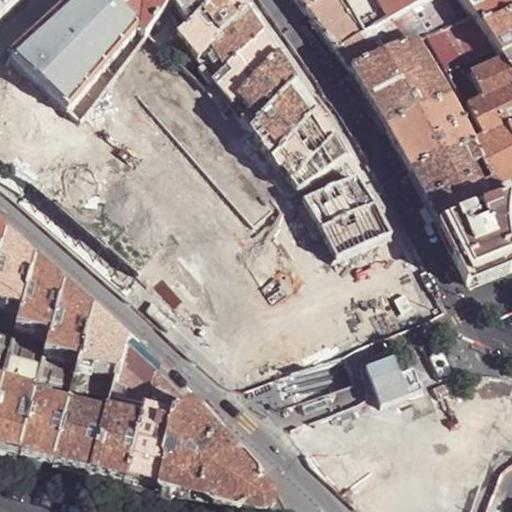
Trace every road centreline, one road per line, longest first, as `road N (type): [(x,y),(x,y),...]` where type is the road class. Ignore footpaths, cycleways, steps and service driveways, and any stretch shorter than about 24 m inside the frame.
road 1 (unclassified): [(257,0),(322,85),(511,424)]
road 2 (residential): [(340,511),(0,205)]
